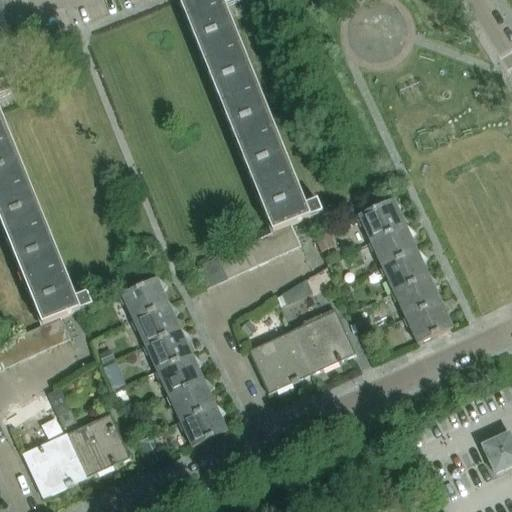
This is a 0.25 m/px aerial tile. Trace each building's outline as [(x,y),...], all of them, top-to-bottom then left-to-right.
[(178,0),(177,1),(273,235),(280,232),(290,228),(323,215),(317,201),(305,206),(225,8),(242,1),(242,0),(178,0)] [(10,81),(5,70),(4,71),(5,71),(0,73),(0,219),(42,327),(48,325),(61,320),(92,307),(87,295),(75,300),(0,108),(0,98),(14,93),(10,81)] [(358,218),(370,244),(405,228),(398,212),(401,207),(395,201),(358,218)] [(370,244),(382,269),(417,253),(409,237),(412,232),(407,227),(405,228),(370,244)] [(290,228),(280,232),(288,254),(299,249),(290,228)] [(288,254),(280,232),(273,235),(269,236),(278,259),(288,254)] [(269,236),(259,241),(268,263),(278,259),(269,236)] [(259,241),(249,246),(258,268),(268,263),(259,241)] [(258,268),(249,246),(239,250),(248,273),(258,268)] [(239,250),(229,255),(238,278),(248,273),(239,250)] [(382,269),(393,294),(428,278),(421,262),(424,257),(418,252),(417,253),(382,269)] [(238,278),(229,255),(219,259),(228,282),(238,278)] [(219,259),(207,265),(217,288),(228,282),(219,259)] [(207,265),(196,270),(205,293),(217,288),(207,265)] [(393,294),(405,319),(439,303),(432,287),(435,282),(429,277),(428,278),(393,294)] [(134,323),(170,306),(169,306),(167,307),(160,291),(164,287),(158,280),(122,297),(134,323)] [(313,296),(306,282),(282,297),(287,307),(313,296)] [(447,308),(446,307),(441,302),(439,303),(405,319),(417,347),(452,330),(444,312),(447,308)] [(176,312),(170,306),(134,323),(146,348),(181,332),(181,331),(179,332),(172,317),(176,312)] [(335,313),(292,333),(312,376),(355,356),(335,313)] [(70,342),(61,320),(48,325),(59,347),(70,342)] [(248,338),(257,331),(250,322),(241,330),(248,338)] [(59,347),(48,325),(42,327),(38,329),(49,351),(59,347)] [(28,334),(38,356),(49,351),(38,329),(28,334)] [(157,373),(191,358),(185,344),(189,339),(181,332),(146,348),(157,373)] [(312,376),(292,333),(247,353),(268,397),(312,376)] [(28,334),(18,339),(28,361),(38,356),(28,334)] [(8,343),(18,365),(28,361),(18,339),(8,343)] [(8,343),(0,347),(0,353),(8,370),(18,365),(8,343)] [(110,353),(100,358),(104,366),(114,361),(110,353)] [(169,398),(205,382),(204,382),(202,383),(196,369),(200,364),(193,357),(191,358),(157,373),(169,398)] [(180,423),(214,408),(207,393),(211,388),(205,382),(169,398),(180,423)] [(56,409),(58,427),(72,425),(71,407),(56,409)] [(132,407),(123,411),(126,418),(135,414),(132,407)] [(192,449),(226,434),(219,418),(223,414),(216,407),(214,408),(180,423),(192,449)] [(66,436),(87,480),(130,460),(109,417),(66,436)] [(23,456),(44,500),(87,480),(66,436),(23,456)] [(511,467),(511,441),(509,436),(483,448),(495,475),(511,467)] [(147,441),(138,445),(143,456),(152,452),(147,441)]
